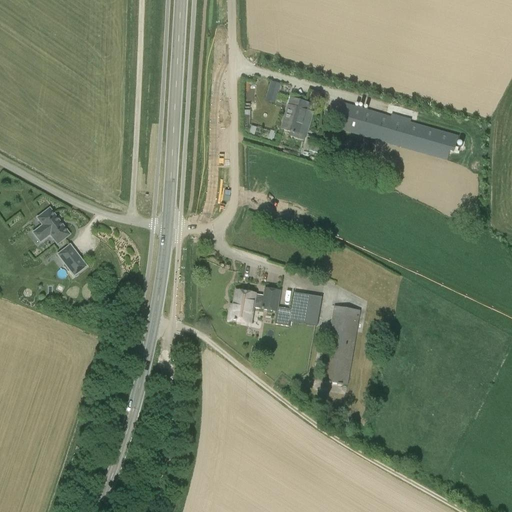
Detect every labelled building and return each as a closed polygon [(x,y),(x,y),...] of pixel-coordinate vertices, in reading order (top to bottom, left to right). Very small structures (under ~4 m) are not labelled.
[(271,81),(264,99),(274,103),(280,84),(271,81)] [(291,100),(281,130),(299,136),(308,105),(291,100)] [(454,136),(410,123),(411,120),(392,114),(391,118),(343,104),(336,129),(447,160),(454,136)] [(311,139),(308,151),(324,155),(327,143),(311,139)] [(69,236),(49,209),(36,218),(42,226),(32,233),(39,243),(49,235),(57,245),(69,236)] [(66,247),(55,256),(73,278),(84,269),(66,247)] [(250,324),(253,308),(261,309),(261,310),(276,313),(274,324),(289,327),(284,355),(312,359),(322,298),(294,293),(292,310),(278,308),(281,291),(264,288),(263,296),(237,292),(234,311),(230,310),(229,320),(250,324)] [(348,386),(360,311),(334,306),(321,381),(348,386)]
